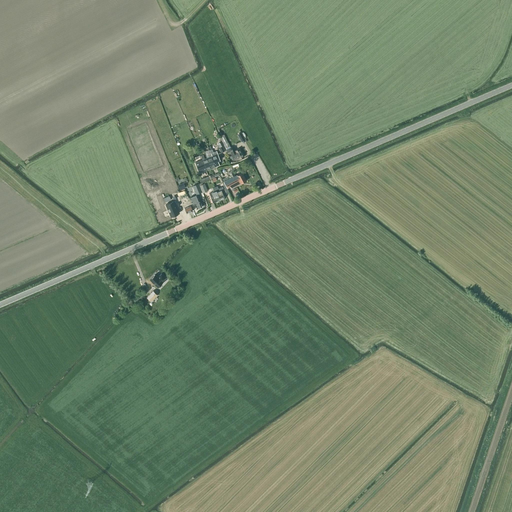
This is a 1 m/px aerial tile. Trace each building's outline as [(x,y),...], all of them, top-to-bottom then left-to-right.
[(241,132),(237,135),(241,142),(245,140),(241,132)] [(222,137),(220,138),(223,144),(225,149),(230,146),(225,136),(224,134),(221,136),(222,137)] [(229,154),(231,153),(232,154),(231,154),(234,160),(239,158),(239,159),(244,157),(239,148),(235,151),(236,152),(233,153),(233,152),(231,147),(226,150),(229,154)] [(212,149),(209,150),(211,154),(208,156),(209,157),(204,159),(203,155),(201,156),(202,160),(195,162),(199,173),(219,165),(217,161),(220,160),(217,154),(216,151),(213,152),(212,149)] [(224,182),(225,184),(223,185),(225,189),(227,188),(230,187),(231,188),(246,181),(242,173),(236,176),(235,176),(233,172),(230,174),(230,175),(222,179),(224,182)] [(217,186),(215,187),(220,200),(224,198),(223,194),(225,193),(222,187),(218,188),(217,186)] [(220,200),(215,187),(213,188),(214,192),(209,193),(213,203),(220,200)] [(190,198),(193,205),(195,205),(197,209),(202,207),(197,195),(190,198)] [(187,213),(192,211),(187,198),(182,201),(184,206),(185,209),(181,210),(183,214),(187,213)] [(174,201),(166,205),(171,217),(179,213),(174,201)] [(166,278),(161,274),(158,277),(155,274),(150,280),(158,287),(163,282),(162,281),(166,278)] [(151,301),(157,295),(154,292),(156,291),(153,288),(151,291),(152,292),(147,297),(151,301)]
